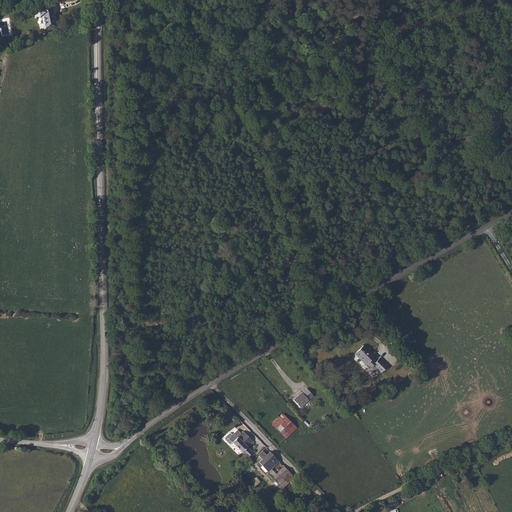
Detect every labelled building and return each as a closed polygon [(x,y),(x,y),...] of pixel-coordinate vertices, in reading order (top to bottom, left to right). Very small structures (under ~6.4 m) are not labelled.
[(44,8),(37,10),(38,16),(41,16),(44,28),(56,25),(52,11),(56,10),(54,3),(44,6),(44,8)] [(356,352),(363,359),(362,360),(370,368),(373,365),(381,373),(388,366),(379,358),(376,361),(372,358),(375,356),(364,345),(356,352)] [(293,399),(300,408),(313,397),(306,388),(293,399)] [(271,429),(279,436),(290,425),(282,418),(271,429)] [(279,436),(285,442),(296,431),(290,425),(279,436)] [(231,442),(233,440),(230,437),(235,433),(237,436),(241,433),(237,429),(228,438),(231,442)] [(231,442),(247,458),(252,452),(248,447),(253,441),(243,431),(241,433),(237,436),(235,433),(230,437),(233,440),(231,442)] [(262,459),(256,465),(259,469),(262,466),(263,467),(276,455),(271,450),(266,455),(262,459)] [(258,455),(262,459),(266,455),(262,450),(258,455)] [(263,467),(267,472),(279,461),(279,458),(276,455),(263,467)] [(284,464),(273,476),(283,487),(295,475),(284,464)] [(256,485),(260,481),(256,476),(252,480),(256,485)]
